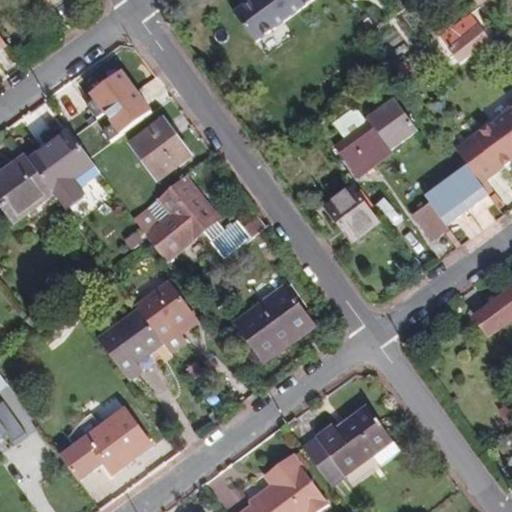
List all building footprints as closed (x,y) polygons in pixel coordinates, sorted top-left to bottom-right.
[(250,0),(233,13),(255,44),(314,0),(250,0)] [(472,15),(441,37),(460,62),(490,40),(472,15)] [(0,52),(9,46),(0,34),(0,52)] [(96,98),(117,126),(146,104),(122,71),(93,92),(96,98)] [(88,96),(92,101),(96,98),(93,92),(88,96)] [(384,157),(433,121),(412,92),(367,125),(355,108),(333,124),(345,141),(336,147),(359,179),(386,159),(384,157)] [(511,109),(456,151),(468,169),(481,185),(511,162),(511,109)] [(132,145),(160,182),(192,158),(165,121),(132,145)] [(70,131),(30,161),(55,194),(89,169),(93,175),(99,171),(70,131)] [(27,157),(0,177),(0,204),(14,224),(55,194),(30,161),(27,157)] [(468,169),(426,200),(429,205),(444,224),(453,216),(456,220),(479,203),(476,200),(486,192),(481,185),(468,169)] [(136,220),(168,263),(219,220),(187,179),(158,203),(168,216),(160,222),(150,209),(136,220)] [(326,206),(353,243),(379,223),(352,187),(326,206)] [(495,198),(505,213),(511,207),(511,196),(507,189),(495,198)] [(476,200),(479,203),(489,196),(486,192),(476,200)] [(413,217),(432,243),(449,231),(446,228),(444,224),(429,205),(413,217)] [(453,216),(444,224),(446,228),(456,220),(453,216)] [(246,229),(254,239),(268,228),(260,218),(246,229)] [(226,262),(254,239),(246,229),(239,220),(211,243),(226,262)] [(182,281),(189,289),(202,279),(195,270),(182,281)] [(165,344),(172,355),(188,343),(183,336),(201,324),(171,283),(138,308),(140,311),(165,344)] [(237,325),(266,364),(315,328),(286,289),(237,325)] [(489,339),(511,322),(511,291),(475,319),(489,339)] [(131,383),(144,373),(137,364),(165,344),(140,311),(100,340),(131,383)] [(14,350),(0,359),(0,369),(12,386),(31,372),(14,350)] [(0,394),(6,403),(15,396),(1,376),(0,376),(0,394)] [(0,438),(19,425),(4,403),(0,406),(0,438)] [(511,403),(501,412),(510,424),(511,423),(511,403)] [(336,429),(305,452),(333,490),(375,459),(383,469),(403,454),(395,444),(370,410),(339,433),(336,429)] [(61,458),(79,483),(105,464),(113,476),(152,448),(126,412),(103,428),(77,447),(61,458)] [(69,437),(77,447),(103,428),(93,414),(82,421),(69,437)] [(251,509),(246,511),(322,511),(329,507),(293,458),(265,478),(274,491),(269,495),(264,495),(249,505),(251,509)]
